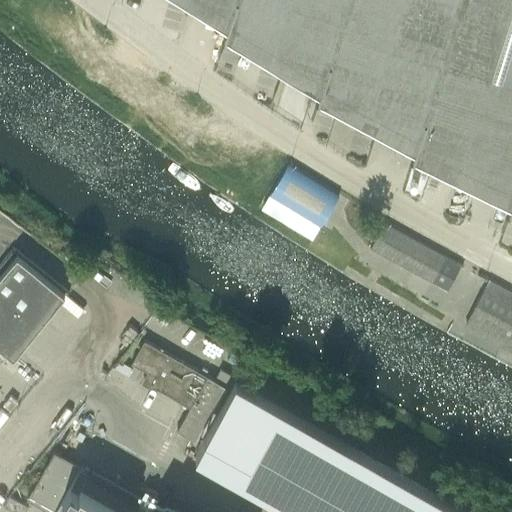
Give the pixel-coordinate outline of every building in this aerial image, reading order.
[(511,0),(181,0),(226,27),(220,46),(222,46),(225,36),(318,93),(313,108),(315,109),(318,99),(413,151),(408,167),(410,167),(413,158),(509,204),(504,221),(506,221),(509,212),(511,212),(511,0)] [(287,164),(269,194),(320,226),(338,195),(287,164)] [(369,247),(432,281),(445,258),(382,224),(369,247)] [(0,273),(0,344),(13,355),(64,292),(16,254),(0,273)] [(504,341),(501,346),(511,351),(511,294),(487,281),(465,320),(504,341)] [(176,429),(194,439),(195,440),(225,386),(143,339),(130,362),(147,372),(143,380),(151,384),(151,385),(189,406),(176,429)] [(225,386),(195,440),(322,511),(490,511),(234,366),(225,386)] [(26,498),(50,511),(178,511),(172,508),(169,511),(158,511),(87,470),(53,451),(26,498)] [(25,511),(28,507),(9,496),(3,507),(12,511),(25,511)]
